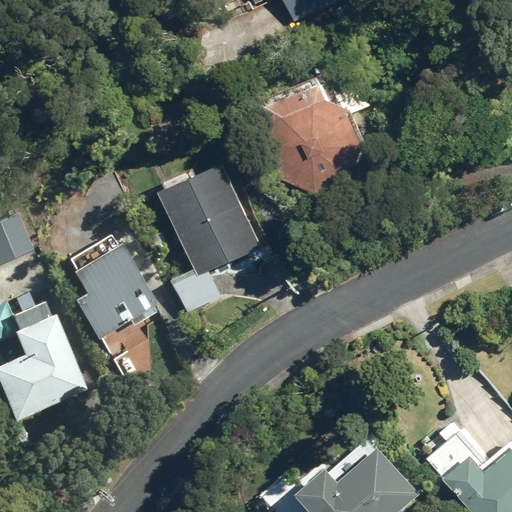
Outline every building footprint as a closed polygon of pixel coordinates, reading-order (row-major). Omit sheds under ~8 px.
[(263,0),(278,0),(289,24),(341,0),(245,0),(249,7),(263,0)] [(278,180),(310,196),(343,183),(354,149),(340,119),(370,107),(351,61),(317,75),(321,86),(308,91),(306,87),(252,109),(262,125),(260,142),(278,180)] [(183,279),(195,309),(229,295),(216,264),(270,242),(236,159),(172,185),(206,270),(183,279)] [(0,218),(0,263),(38,246),(21,209),(0,218)] [(80,295),(104,335),(135,316),(138,321),(161,308),(157,303),(163,299),(127,238),(79,267),(92,288),(80,295)] [(1,362),(22,416),(94,387),(62,306),(57,308),(52,295),(19,308),(20,310),(13,313),(28,351),(1,362)] [(483,464),(456,432),(423,461),(440,480),(436,484),(460,511),(511,511),(511,445),(509,442),(483,464)] [(288,498),(300,511),(397,511),(413,499),(371,451),(330,486),(318,472),(288,498)]
